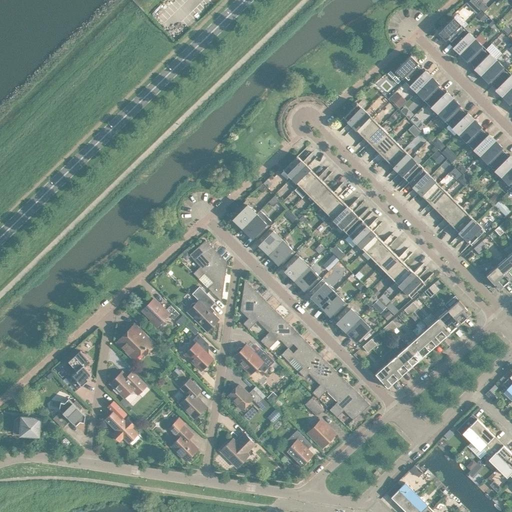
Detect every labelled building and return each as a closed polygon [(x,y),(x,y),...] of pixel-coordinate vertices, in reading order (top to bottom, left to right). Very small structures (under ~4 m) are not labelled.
[(465,0),(473,8),(477,4),(473,0),(465,0)] [(477,5),(473,10),(479,15),(483,11),(477,5)] [(442,32),(446,36),(460,21),(449,10),(434,26),(441,34),(442,32)] [(502,19),(498,23),(503,28),(507,24),(502,19)] [(448,40),(455,48),(471,32),(460,21),(446,36),(449,39),(448,40)] [(464,53),(467,57),(481,42),(471,32),(455,48),(462,55),(464,53)] [(469,62),(476,69),(492,53),(481,42),(467,57),(470,60),(469,62)] [(398,72),(401,75),(415,61),(412,57),(413,56),(406,48),(390,64),(388,62),(383,67),(393,77),(398,72)] [(485,75),(488,78),(503,64),(492,53),(476,69),(483,76),(485,75)] [(401,75),(412,86),(427,70),(420,63),(419,64),(415,61),(401,75)] [(490,83),(497,90),(511,75),(511,73),(503,64),(488,78),(492,81),(490,83)] [(412,86),(422,96),(437,82),(433,79),(435,77),(427,70),(412,86)] [(506,96),(509,99),(511,96),(511,75),(497,90),(505,97),(506,96)] [(422,96),(433,107),(449,91),(442,84),(440,85),(437,82),(422,96)] [(392,86),(386,93),(395,101),(402,94),(392,86)] [(433,107),(443,118),(458,103),(454,100),(456,98),(449,91),(433,107)] [(339,110),(347,118),(361,104),(353,96),(353,97),(349,100),(339,110)] [(443,118),(454,128),(470,112),(463,105),(461,107),(458,103),(443,118)] [(347,118),(355,126),(368,112),(361,104),(347,118)] [(355,126),(362,133),(376,120),(368,112),(355,126)] [(454,128),(465,139),(479,124),(476,121),(477,120),(470,112),(454,128)] [(416,114),(411,119),(416,123),(421,119),(416,114)] [(362,133),(370,141),(384,127),(376,120),(362,133)] [(465,139),(475,149),(491,134),(484,126),(482,128),(479,124),(465,139)] [(370,141),(377,149),(391,135),(384,127),(370,141)] [(475,149),(486,160),(500,146),(497,142),(498,141),(491,134),(475,149)] [(377,149),(385,156),(399,142),(391,135),(377,149)] [(443,140),(437,146),(442,151),(448,145),(443,140)] [(385,156),(393,164),(406,150),(399,142),(385,156)] [(432,144),(427,150),(434,157),(440,152),(432,144)] [(486,160),(496,171),(511,155),(511,154),(505,148),(504,149),(500,146),(486,160)] [(279,163),(287,171),(301,157),(293,149),(279,163)] [(406,150),(393,164),(401,172),(414,158),(406,150)] [(511,155),(496,171),(507,181),(511,176),(511,155)] [(287,171),(294,179),(308,165),(301,157),(287,171)] [(404,175),(412,183),(426,169),(418,162),(404,175)] [(294,179),(302,186),(316,173),(308,165),(294,179)] [(412,183),(420,191),(434,177),(426,169),(412,183)] [(302,186),(310,194),(323,180),(316,173),(302,186)] [(259,177),(254,181),(258,186),(263,182),(259,177)] [(420,191),(427,199),(441,185),(434,177),(420,191)] [(310,194),(317,202),(331,188),(323,180),(310,194)] [(427,199),(435,206),(449,192),(441,185),(427,199)] [(317,202),(325,209),(339,195),(331,188),(317,202)] [(490,188),(484,193),(489,198),(494,193),(490,188)] [(270,189),(264,196),(269,200),(275,194),(270,189)] [(435,206),(443,214),(456,200),(449,192),(435,206)] [(233,218),(237,222),(252,207),(251,206),(252,204),(245,200),(240,195),(227,208),(231,211),(229,212),(233,217),(233,218)] [(325,209),(333,217),(346,203),(339,195),(325,209)] [(443,214),(450,221),(464,208),(456,200),(443,214)] [(346,203),(333,217),(341,225),(354,211),(346,203)] [(252,207),(237,222),(242,227),(242,226),(247,230),(248,229),(252,232),(264,219),(259,214),(255,208),(253,209),(252,207)] [(450,221),(458,229),(472,215),(464,208),(450,221)] [(298,209),(294,213),(301,219),(304,215),(298,209)] [(344,228),(352,236),(366,222),(358,215),(344,228)] [(472,215),(458,229),(466,237),(480,223),(472,215)] [(499,216),(494,220),(500,226),(504,222),(499,216)] [(500,226),(494,220),(490,224),(495,230),(500,226)] [(258,244),(263,248),(278,233),(277,232),(278,230),(271,226),(266,221),(253,233),(257,237),(255,238),(259,243),(258,244)] [(352,236),(360,244),(373,230),(366,222),(352,236)] [(360,244),(367,251),(381,238),(373,230),(360,244)] [(278,233),(263,248),(267,253),(268,252),(273,256),(274,255),(278,258),(290,245),(285,240),(281,233),(279,234),(278,233)] [(189,266),(194,272),(216,249),(201,234),(185,248),(195,260),(189,266)] [(478,234),(474,238),(479,244),(483,240),(478,234)] [(316,237),(310,243),(315,247),(320,241),(316,237)] [(367,251),(375,259),(389,245),(381,238),(367,251)] [(479,244),(474,238),(469,242),(474,248),(479,244)] [(511,241),(503,250),(511,260),(511,241)] [(336,243),(331,248),(335,252),(340,247),(336,243)] [(375,259),(383,267),(396,253),(389,245),(375,259)] [(284,269),(289,274),(304,259),(302,258),(303,256),(297,252),(292,247),(279,259),(282,263),(281,264),(285,269),(284,269)] [(329,248),(323,254),(328,260),(334,253),(329,248)] [(216,249),(194,272),(217,295),(222,255),(216,249)] [(511,260),(503,250),(492,259),(505,273),(511,266),(511,260)] [(383,267),(390,274),(404,261),(396,253),(383,267)] [(304,259),(289,274),(293,278),(294,278),(299,282),(300,280),(303,284),(316,271),(311,266),(307,259),(305,260),(304,259)] [(505,273),(492,259),(481,269),(494,283),(505,273)] [(390,274),(398,282),(412,268),(404,261),(390,274)] [(412,268),(398,282),(406,290),(419,276),(412,268)] [(236,303),(244,311),(244,312),(261,294),(240,273),(236,303)] [(310,295),(315,300),(330,285),(328,283),(329,282),(323,278),(318,273),(305,285),(308,288),(307,290),(311,294),(310,295)] [(429,277),(424,281),(430,287),(434,283),(429,277)] [(183,305),(202,324),(214,312),(208,306),(210,304),(206,300),(211,296),(195,280),(187,287),(194,294),(192,296),(189,296),(187,297),(186,299),(186,302),(183,305)] [(371,281),(367,285),(372,289),(375,286),(371,281)] [(430,287),(424,281),(420,285),(425,291),(430,287)] [(330,285),(315,300),(319,304),(320,303),(324,308),(326,306),(329,309),(342,297),(337,292),(333,285),(331,286),(330,285)] [(368,288),(363,293),(368,298),(373,293),(368,288)] [(164,308),(169,313),(174,307),(166,299),(161,304),(149,292),(138,303),(147,313),(145,314),(151,320),(164,308)] [(374,293),(368,299),(372,303),(378,297),(374,293)] [(454,293),(443,302),(456,316),(467,307),(454,293)] [(254,312),(266,324),(279,312),(261,294),(244,312),(244,311),(239,317),(244,322),(254,312)] [(176,295),(172,299),(176,303),(180,299),(176,295)] [(408,295),(404,299),(409,305),(414,301),(408,295)] [(336,321),(341,326),(356,311),(354,309),(355,308),(349,304),(343,299),(331,311),(334,314),(332,316),(337,320),(336,321)] [(409,305),(404,299),(399,303),(405,309),(409,305)] [(443,302),(433,312),(445,326),(456,316),(443,302)] [(384,305),(379,309),(383,314),(388,309),(384,305)] [(178,309),(171,316),(175,320),(182,313),(178,309)] [(356,311),(341,326),(345,330),(346,329),(350,334),(352,332),(355,335),(368,323),(363,318),(359,311),(357,312),(356,311)] [(275,333),(283,341),(296,329),(279,312),(266,324),(256,334),(264,342),(273,333),(275,333)] [(433,312),(423,321),(435,335),(445,326),(433,312)] [(387,314),(383,318),(388,324),(393,320),(387,314)] [(139,347),(141,347),(150,339),(150,336),(130,317),(112,335),(129,352),(137,345),(139,347)] [(388,324),(383,318),(378,322),(384,328),(388,324)] [(423,321),(412,330),(425,344),(435,335),(423,321)] [(200,341),(204,337),(194,327),(188,333),(191,336),(180,347),(196,364),(208,352),(202,346),(202,342),(200,341)] [(288,351),(298,361),(313,346),(296,329),(283,341),(277,347),(284,355),(288,351)] [(412,330),(402,339),(414,353),(425,344),(412,330)] [(367,332),(362,336),(367,342),(372,338),(367,332)] [(367,342),(362,336),(358,340),(363,346),(367,342)] [(253,360),(259,365),(270,355),(259,344),(254,350),(241,338),(238,341),(237,341),(235,341),(232,344),(232,346),(233,347),(229,350),(246,367),(253,360)] [(402,339),(391,348),(404,362),(414,353),(402,339)] [(67,368),(66,366),(61,371),(71,384),(76,379),(77,379),(84,373),(81,370),(83,368),(84,369),(87,367),(80,360),(85,355),(76,344),(64,354),(64,355),(63,356),(62,360),(65,363),(68,363),(70,362),(72,364),(67,368)] [(304,367),(315,378),(316,378),(330,363),(313,346),(298,361),(294,365),(300,371),(304,367)] [(391,348),(381,357),(393,371),(404,362),(391,348)] [(393,371),(381,357),(370,367),(383,381),(393,371)] [(172,361),(167,367),(172,371),(176,365),(172,361)] [(321,384),(333,395),(348,381),(330,363),(316,378),(315,378),(308,386),(314,392),(321,384)] [(504,364),(495,373),(497,375),(506,366),(504,364)] [(125,371),(123,371),(117,365),(105,376),(110,381),(109,381),(109,383),(112,386),(114,386),(115,386),(120,391),(125,386),(126,387),(128,387),(131,384),(134,387),(142,379),(129,367),(125,371)] [(502,382),(511,390),(511,389),(511,367),(510,365),(499,376),(500,376),(504,380),(502,382)] [(179,389),(179,391),(180,392),(175,397),(190,411),(201,399),(195,393),(195,392),(191,388),(195,384),(185,373),(177,380),(182,386),(179,389)] [(253,397),(258,392),(248,382),(243,387),(234,378),(223,388),(237,403),(243,397),(246,400),(251,395),(253,397)] [(333,395),(325,403),(332,410),(339,403),(348,413),(365,398),(348,381),(333,395)] [(485,383),(481,387),(486,393),(491,389),(485,383)] [(268,385),(263,391),(268,395),(273,390),(268,385)] [(75,414),(79,415),(81,409),(74,402),(76,399),(70,394),(68,396),(64,391),(60,396),(55,395),(54,401),(56,404),(48,412),(58,421),(66,413),(71,419),(72,418),(71,418),(75,414)] [(301,398),(313,409),(318,403),(307,392),(301,398)] [(123,435),(132,427),(133,426),(128,421),(130,419),(123,412),(121,414),(117,411),(121,407),(108,394),(103,399),(108,405),(100,413),(111,423),(108,427),(115,434),(118,431),(123,435)] [(271,402),(266,407),(271,413),(276,408),(271,402)] [(8,428),(34,429),(35,423),(41,417),(36,411),(36,410),(35,410),(29,404),(22,410),(21,407),(18,409),(17,410),(17,411),(14,411),(9,413),(8,428)] [(459,427),(467,435),(481,421),(472,412),(470,414),(466,410),(455,420),(452,423),(457,428),(459,427)] [(177,449),(182,453),(193,442),(183,433),(188,428),(179,419),(180,418),(174,412),(165,421),(174,431),(167,438),(172,444),(171,444),(176,450),(177,449)] [(304,426),(318,440),(330,428),(316,414),(304,426)] [(481,446),(482,446),(492,436),(488,431),(490,429),(481,421),(467,435),(476,444),(478,442),(482,446),(481,446)] [(446,431),(451,426),(447,422),(442,427),(446,431)] [(286,449),(296,459),(307,447),(298,438),(302,434),(292,424),(282,434),(285,437),(277,444),(284,452),(286,449)] [(228,432),(216,444),(232,460),(244,448),(242,446),(251,437),(239,426),(233,432),(234,433),(232,436),(228,432)] [(484,452),(493,461),(507,447),(499,438),(496,440),(492,436),(482,446),(482,447),(482,446),(486,450),(484,452)] [(508,472),(511,468),(511,451),(507,447),(493,461),(502,470),(504,468),(508,472)] [(465,455),(461,459),(466,464),(469,460),(465,455)] [(473,456),(469,461),(474,466),(478,461),(473,456)] [(386,490),(399,504),(414,489),(400,476),(386,490)] [(399,504),(407,511),(417,511),(427,503),(414,489),(399,504)] [(417,511),(436,511),(427,503),(417,511)]
